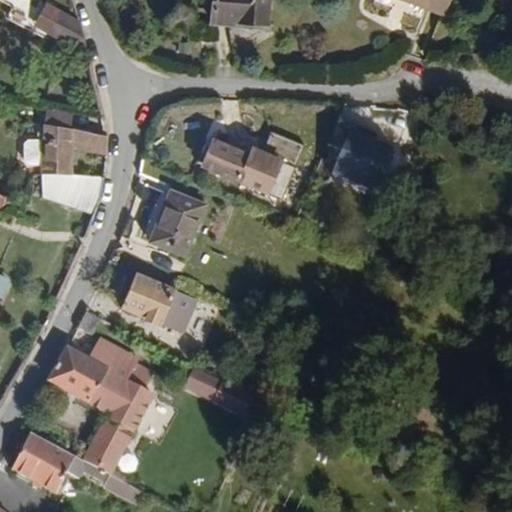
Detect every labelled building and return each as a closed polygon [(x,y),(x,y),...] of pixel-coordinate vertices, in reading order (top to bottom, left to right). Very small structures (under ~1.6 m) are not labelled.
[(265,26),(268,0),(215,0),(213,23),(229,25),(230,21),(265,26)] [(409,0),(446,15),(451,0),(409,0)] [(55,30),(65,14),(46,3),(38,19),(55,30)] [(88,48),(81,22),(65,14),(55,30),(88,48)] [(90,130),(91,111),(63,107),(61,125),(75,127),(90,130)] [(376,126),(338,111),(328,136),(341,141),(331,167),(378,185),(395,141),(373,133),(376,126)] [(58,155),(59,135),(73,135),(75,127),(61,125),(61,131),(44,129),(42,154),(58,155)] [(114,153),(112,133),(90,130),(75,127),(73,135),(59,135),(58,155),(58,169),(86,172),(87,152),(116,156),(114,153)] [(263,165),(210,142),(199,165),(252,189),(263,165)] [(103,215),(110,178),(86,172),(58,169),(56,198),(103,215)] [(187,258),(208,208),(174,194),(169,204),(165,215),(158,213),(153,226),(159,229),(154,241),(152,244),(187,258)] [(165,215),(169,204),(163,202),(158,213),(165,215)] [(154,241),(159,229),(153,226),(148,237),(154,241)] [(0,308),(2,310),(15,278),(0,271),(0,308)] [(184,336),(199,298),(140,274),(124,312),(184,336)] [(100,342),(106,326),(88,318),(80,332),(100,342)] [(112,373),(121,352),(101,343),(92,363),(112,373)] [(114,477),(155,396),(133,384),(112,373),(92,363),(70,352),(53,383),(111,413),(86,462),(114,477)] [(133,384),(143,363),(121,352),(112,373),(133,384)] [(184,392),(230,411),(240,385),(194,366),(184,392)] [(86,462),(33,432),(14,472),(60,496),(70,474),(82,481),(87,474),(108,486),(114,477),(86,462)]
